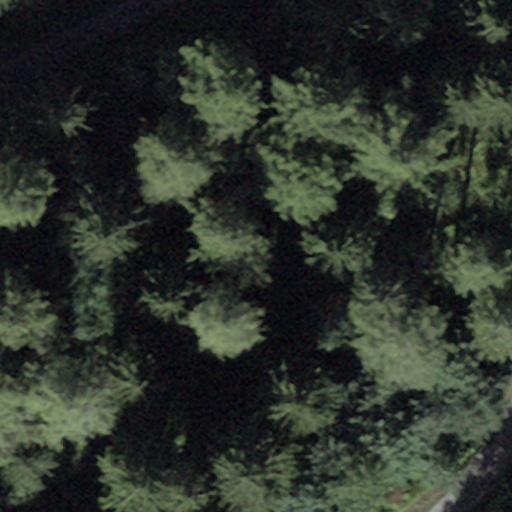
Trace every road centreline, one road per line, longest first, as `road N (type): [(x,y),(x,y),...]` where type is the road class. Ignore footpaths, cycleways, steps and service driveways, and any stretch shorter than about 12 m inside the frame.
road 1 (track): [(160,0),(0,88)]
road 2 (track): [(511,412),(425,511)]
